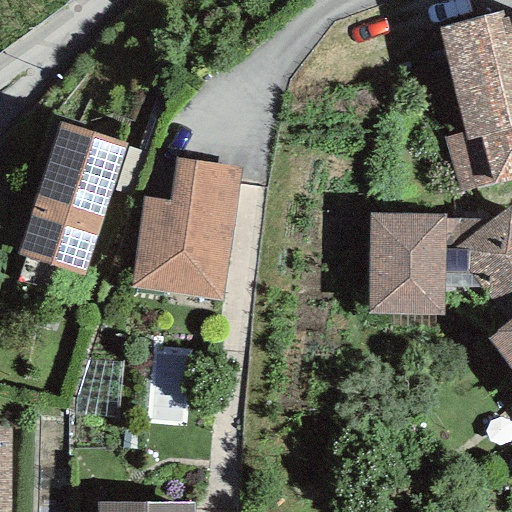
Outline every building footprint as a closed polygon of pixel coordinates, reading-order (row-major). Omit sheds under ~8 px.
[(511,7),(437,27),(466,135),(443,141),(457,196),(511,181),(511,7)] [(59,123),(16,255),(83,276),(111,190),(125,148),(126,144),(59,123)] [(125,148),(111,190),(132,198),(146,155),(125,148)] [(168,203),(143,199),(130,287),(221,301),(241,168),(174,159),(168,203)] [(369,213),(368,315),(444,316),(444,288),(482,287),(506,324),(511,318),(511,207),(510,205),(490,220),(444,218),(444,215),(369,213)] [(487,338),(511,372),(511,318),(506,324),(487,338)] [(11,511),(11,431),(0,430),(0,511),(11,511)] [(193,511),(193,501),(95,501),(95,511),(193,511)]
